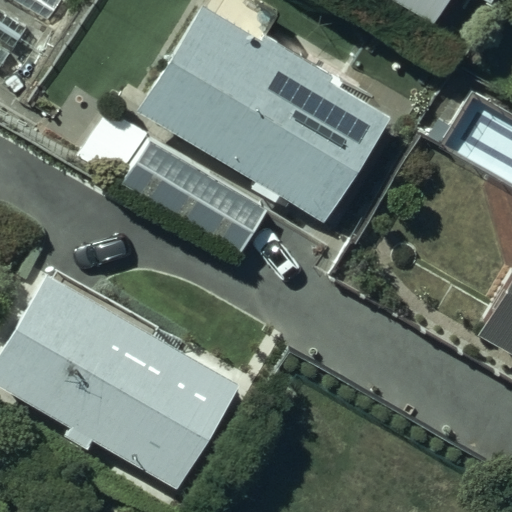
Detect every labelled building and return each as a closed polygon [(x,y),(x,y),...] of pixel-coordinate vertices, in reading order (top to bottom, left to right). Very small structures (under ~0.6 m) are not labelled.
[(206,0),(135,117),(253,186),(249,192),(275,207),(279,201),(323,226),(384,121),(328,89),(333,80),(262,39),(280,9),(264,0),(206,0)] [(408,0),(440,17),(448,0),(478,0),(492,8),(496,0),(408,0)] [(121,191),(239,260),(270,209),(105,111),(78,157),(125,184),(121,191)] [(87,455),(93,445),(174,491),(234,385),(150,338),(155,329),(55,273),(50,282),(44,279),(36,293),(32,290),(23,305),(27,308),(0,355),(0,392),(67,431),(62,440),(87,455)] [(511,277),(476,340),(511,360),(511,277)]
